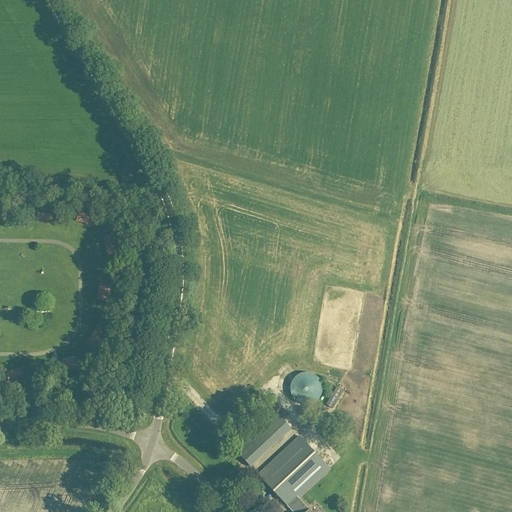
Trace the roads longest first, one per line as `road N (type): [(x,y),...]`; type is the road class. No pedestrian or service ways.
road 1 (unclassified): [(151,446),(179,283),(173,226),(152,173),(49,0)]
road 2 (unclassified): [(151,446),(71,424),(0,427)]
